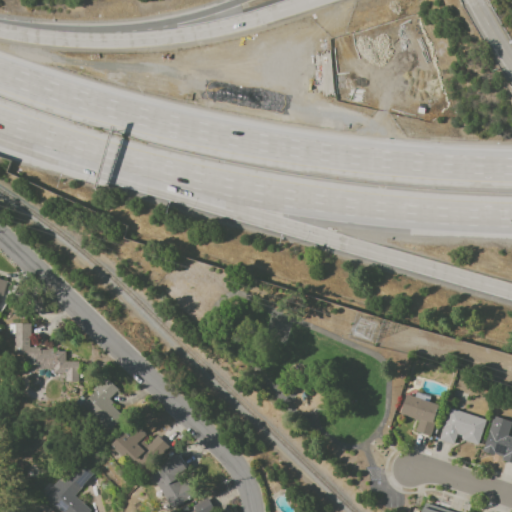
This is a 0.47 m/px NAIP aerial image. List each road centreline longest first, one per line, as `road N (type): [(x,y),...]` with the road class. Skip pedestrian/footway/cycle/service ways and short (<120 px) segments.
road 1 (motorway): [(511,166),(379,161),(258,144),(0,74)]
road 2 (residential): [(250,511),(244,475),(229,458),(0,234)]
road 3 (motorway): [(218,186),(419,214),(511,218)]
road 4 (motorway): [(243,215),(511,293)]
road 5 (motorway): [(0,123),(218,186)]
road 6 (motorway): [(311,0),(159,38)]
